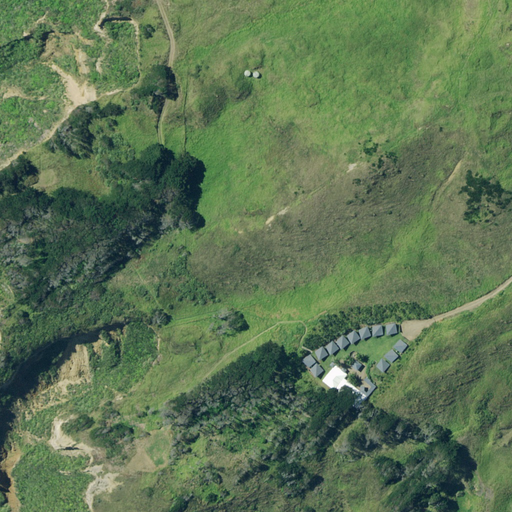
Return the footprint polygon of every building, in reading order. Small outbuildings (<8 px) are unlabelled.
[(399,333),(397,324),(387,326),(389,335),(399,333)] [(385,336),(384,326),(374,327),(374,336),(385,336)] [(371,337),(369,328),(360,330),(363,340),(371,337)] [(361,340),(357,332),(348,336),(353,344),(361,340)] [(350,344),(345,337),(338,342),(343,350),(350,344)] [(409,346),(401,340),(395,347),(403,354),(409,346)] [(340,350),(335,342),(327,348),(332,355),(340,350)] [(329,356),(325,348),(316,352),(321,360),(329,356)] [(400,357),(393,350),(386,357),(393,363),(400,357)] [(317,363),(311,356),(304,361),(310,368),(317,363)] [(391,365),(384,359),(378,367),(385,373),(391,365)] [(330,361),(318,378),(346,399),(356,387),(342,376),(345,372),(330,361)] [(363,365),(357,361),(353,367),(359,371),(363,365)] [(376,390),(378,387),(368,378),(365,381),(373,388),(376,390)] [(376,390),(373,388),(369,392),(363,388),(353,400),(357,403),(353,407),(358,411),(376,390)]
